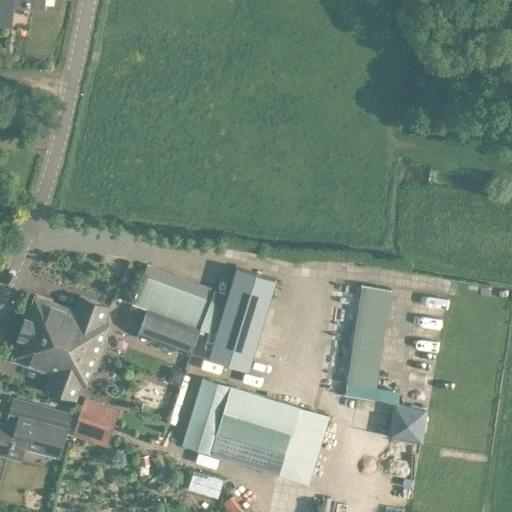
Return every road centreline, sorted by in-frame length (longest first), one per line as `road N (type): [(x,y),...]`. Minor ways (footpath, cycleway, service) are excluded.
road 1 (unknown): [(28,220),(173,249),(256,255),(289,270),(301,283),(284,334),(287,363),(348,431),(356,465),(347,511)]
road 2 (unclassified): [(0,290),(55,149),(87,0)]
